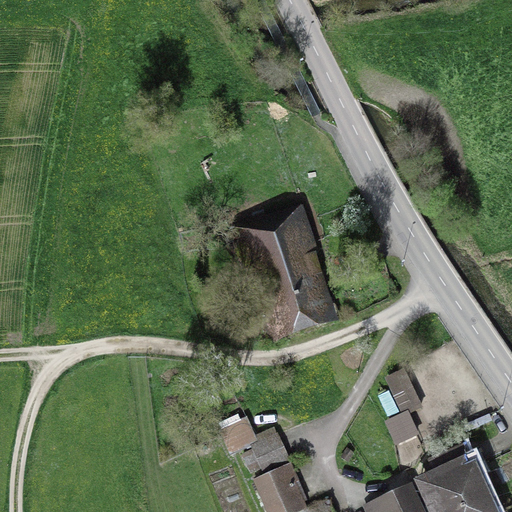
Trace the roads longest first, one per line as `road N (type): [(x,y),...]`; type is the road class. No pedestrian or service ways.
road 1 (track): [(448,289),(272,360),(88,353),(39,387),(12,484),(15,511)]
road 2 (tertiary): [(289,0),(351,125),(511,388)]
road 3 (track): [(404,311),(322,441),(321,465),(341,511)]
road 4 (track): [(336,497),(511,433)]
